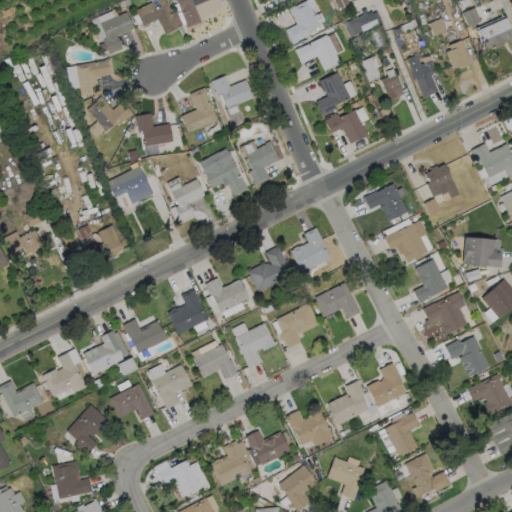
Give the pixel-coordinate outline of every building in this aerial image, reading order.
[(152,0),(161,0),(168,13),(173,11),(179,23),(175,25),(176,27),(162,34),(155,18),(140,26),(132,10),(152,0)] [(198,21),(184,27),(182,22),(183,22),(173,0),(206,0),(191,5),(198,21)] [(304,0),(317,25),(301,33),(303,36),(295,41),(290,44),(282,30),(294,24),(286,8),(291,5),(291,6),(304,0)] [(332,0),(335,8),(347,4),(345,0),(332,0)] [(363,8),(366,13),(370,12),(371,13),(375,11),(380,22),(349,36),(342,23),(361,14),(359,10),(363,8)] [(114,35),(119,48),(106,54),(104,49),(103,49),(102,48),(98,49),(96,44),(102,42),(100,38),(103,37),(98,23),(124,12),(131,28),(114,35)] [(505,41),(500,43),(500,42),(481,50),(472,30),(503,17),(511,37),(505,40),(505,41)] [(427,22),(431,35),(444,30),(440,18),(427,22)] [(323,34),(324,36),(333,31),(341,48),(332,53),(337,62),(320,70),(313,56),(298,63),(291,49),(296,47),(296,48),(323,34)] [(467,64),(457,69),(456,66),(450,68),(443,51),(448,49),(446,45),(457,40),(467,64)] [(414,54),(420,68),(423,67),(421,63),(428,60),(433,72),(428,74),(434,91),(420,97),(404,58),(414,54)] [(365,80),(377,77),(374,62),(373,62),(371,57),(360,60),(365,80)] [(93,77),(97,93),(91,94),(91,93),(81,95),(79,95),(73,65),(103,59),(102,59),(107,58),(110,73),(93,77)] [(324,113),(320,116),(312,102),(324,96),(316,81),(334,72),(347,97),(331,105),(333,108),(324,112),(324,113)] [(401,94),(386,100),(377,79),(392,73),(401,94)] [(222,75),(227,86),(243,79),(251,97),(224,108),(218,93),(214,94),(208,81),(222,75)] [(202,91),(214,120),(186,132),(181,119),(180,120),(178,115),(193,109),(187,93),(202,87),(203,91),(202,91)] [(98,95),(110,109),(120,101),(130,113),(126,116),(125,115),(118,122),(115,120),(103,131),(84,109),(94,100),(94,99),(98,95)] [(351,109),(364,135),(347,143),(339,127),(328,133),(322,120),(335,114),(336,117),(351,109)] [(148,113),(150,126),(167,123),(170,141),(142,146),(140,131),(136,131),(134,119),(133,119),(132,115),(148,113)] [(266,178),(252,186),(250,182),(251,181),(246,171),(249,170),(242,155),(263,144),(262,143),(267,140),(276,159),(261,167),(266,178)] [(482,142),(487,151),(504,142),(511,158),(511,172),(505,176),(502,169),(486,177),(478,162),(475,163),(468,149),(482,142)] [(224,148),(242,184),(243,184),(245,189),(231,196),(225,184),(222,186),(220,183),(210,188),(196,162),(224,148)] [(441,163),(455,193),(447,197),(444,192),(438,194),(438,193),(429,197),(423,184),(426,182),(421,173),(426,171),(425,169),(433,165),(434,167),(441,163)] [(137,165),(150,193),(130,204),(124,192),(113,197),(105,181),(137,165)] [(193,216),(180,222),(172,207),(176,206),(169,192),(194,179),(202,195),(186,203),(193,216)] [(390,183),(404,211),(385,221),(376,204),(366,209),(360,197),(373,190),(373,191),(390,183)] [(511,196),(511,221),(511,222),(500,202),(511,196)] [(416,219),(423,233),(417,236),(424,251),(408,259),(408,260),(404,262),(399,253),(397,254),(393,246),(387,249),(380,236),(397,228),(398,229),(416,219)] [(115,254),(110,256),(109,255),(100,259),(94,248),(102,245),(95,231),(109,224),(121,248),(114,252),(115,254)] [(312,227),(327,257),(298,272),(286,250),(290,248),(290,247),(294,245),(295,246),(299,244),(299,245),(304,242),(300,233),(312,227)] [(32,229),(41,248),(29,254),(28,251),(23,253),(20,247),(8,253),(1,237),(13,231),(16,237),(32,229)] [(500,248),(498,267),(459,264),(462,236),(497,240),(497,248),(500,248)] [(274,245),(282,260),(285,258),(289,266),(282,269),(285,275),(255,291),(244,271),(261,262),(262,264),(265,262),(266,264),(268,263),(262,252),(274,245)] [(430,259),(444,287),(427,296),(428,296),(416,302),(410,290),(420,285),(415,276),(411,268),(430,259)] [(214,277),(219,287),(236,279),(246,298),(238,302),(241,308),(222,318),(219,312),(218,312),(209,294),(207,295),(202,284),(214,277)] [(511,297),(511,305),(496,318),(479,297),(501,279),(511,291),(511,293),(510,295),(511,297)] [(341,282),(357,312),(345,318),(339,307),(321,316),(312,297),(341,282)] [(190,289),(190,290),(191,290),(197,301),(196,301),(205,319),(201,321),(204,326),(193,332),(190,326),(175,334),(164,312),(168,310),(167,309),(172,307),(172,308),(176,306),(177,307),(182,304),(177,295),(190,289)] [(455,291),(462,305),(456,308),(464,323),(442,334),(435,320),(424,325),(421,320),(425,319),(419,308),(431,302),(431,303),(449,294),(455,291)] [(316,323),(295,334),(293,330),(292,330),(297,342),(285,348),(280,339),(278,340),(276,335),(278,334),(277,333),(280,332),(273,319),(305,302),(316,323)] [(132,319),(137,329),(154,320),(164,340),(149,347),(153,354),(138,361),(134,353),(132,354),(121,334),(124,333),(119,325),(132,319)] [(261,322),(271,341),(273,340),(274,343),(260,351),(259,348),(253,351),(259,361),(246,368),(240,356),(240,355),(231,337),(261,322)] [(110,330),(112,333),(115,331),(127,356),(91,374),(80,353),(101,343),(98,336),(110,330)] [(470,336),(486,366),(466,376),(456,357),(459,356),(458,354),(448,359),(442,346),(456,339),(457,342),(470,336)] [(212,340),(215,345),(219,344),(227,360),(228,359),(234,372),(222,379),(216,367),(199,376),(187,352),(212,340)] [(77,362),(85,377),(80,380),(83,385),(70,392),(68,388),(52,396),(41,374),(53,368),(54,370),(60,368),(54,357),(72,348),(79,361),(77,362)] [(396,379),(403,393),(375,407),(366,390),(365,390),(363,386),(375,380),(376,382),(380,380),(379,379),(381,378),(376,370),(390,363),(397,378),(396,379)] [(179,364),(187,381),(188,381),(190,385),(178,391),(177,389),(174,391),(174,392),(173,393),(177,402),(164,408),(156,392),(157,391),(151,380),(163,373),(163,372),(179,364)] [(494,374),(509,404),(490,413),(485,412),(482,406),(483,406),(481,402),(483,401),(482,398),(480,399),(479,396),(470,401),(464,389),(494,374)] [(355,380),(362,393),(364,392),(371,404),(365,408),(365,409),(335,424),(325,404),(344,394),(345,397),(347,396),(342,386),(355,380)] [(0,385),(8,381),(13,391),(31,382),(40,402),(11,417),(0,395),(0,385)] [(137,384),(152,414),(139,420),(134,409),(116,418),(107,398),(137,384)] [(105,420),(90,437),(86,434),(86,435),(95,443),(86,454),(73,443),(75,441),(64,431),(88,404),(105,420)] [(318,414),(325,429),(326,428),(330,436),(311,446),(308,440),(298,445),(292,433),(291,434),(282,416),(295,410),(300,419),(302,418),(302,419),(306,417),(305,416),(317,409),(319,414),(318,414)] [(511,448),(498,455),(483,425),(511,410),(511,448)] [(409,412),(416,424),(406,429),(414,446),(396,456),(381,428),(389,423),(388,420),(390,419),(389,418),(400,412),(401,413),(403,412),(404,415),(409,412)] [(256,430),(261,440),(277,431),(287,451),(258,465),(249,447),(249,448),(243,437),(256,430)] [(0,447),(8,463),(0,467),(0,433),(3,439),(0,440),(0,447)] [(233,441),(248,471),(218,486),(207,464),(210,463),(210,461),(215,458),(216,459),(219,458),(220,460),(224,458),(223,456),(225,455),(220,447),(233,441)] [(427,473),(429,476),(440,471),(447,483),(432,491),(431,488),(418,495),(417,494),(413,496),(409,488),(413,486),(402,463),(422,453),(430,470),(429,470),(429,472),(427,473)] [(355,487),(351,500),(337,495),(341,484),(324,478),(332,457),(361,469),(354,487),(355,487)] [(184,459),(198,488),(179,498),(171,481),(161,486),(154,473),(167,467),(168,468),(184,459)] [(74,461),(74,464),(75,464),(76,470),(76,474),(74,474),(75,478),(77,478),(77,480),(87,478),(90,491),(57,499),(50,466),(74,461)] [(300,465),(312,480),(315,484),(305,492),(304,490),(300,493),(307,502),(294,511),(282,496),(284,495),(275,484),(300,465)] [(399,510),(394,511),(363,511),(373,507),(365,489),(384,480),(399,510)] [(0,511),(0,487),(4,485),(5,488),(8,487),(12,494),(17,491),(23,501),(17,504),(21,511),(0,511)] [(176,511),(203,497),(210,511),(172,511),(175,509),(176,511)] [(72,511),(92,501),(91,499),(93,498),(101,511),(72,511)]
